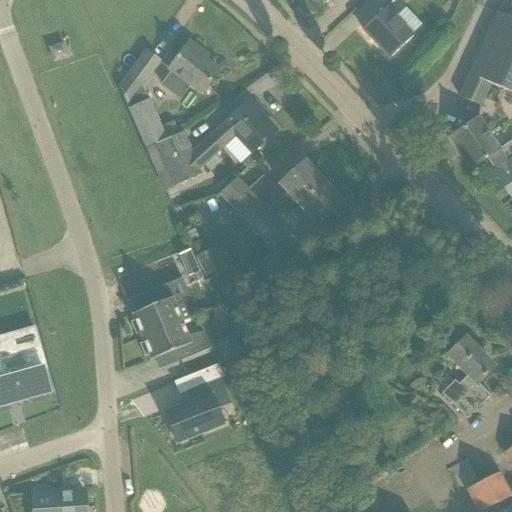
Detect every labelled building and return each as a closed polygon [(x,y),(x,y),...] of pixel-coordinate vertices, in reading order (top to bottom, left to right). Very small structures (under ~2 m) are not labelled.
[(388,5),(376,17),(362,30),(389,59),(413,37),(394,17),(396,14),(388,5)] [(511,20),(494,13),(457,95),(471,102),(476,92),(485,96),(490,84),(511,94),(511,20)] [(168,70),(170,72),(159,86),(179,100),(189,86),(201,95),(218,71),(196,55),(199,51),(188,43),(168,70)] [(146,52),(119,89),(126,106),(141,86),(147,78),(159,62),(146,52)] [(148,100),(128,110),(146,151),(167,142),(160,127),(148,100)] [(182,135),(146,151),(165,192),(166,192),(166,191),(200,175),(198,171),(235,136),(251,154),(273,135),(262,123),(265,120),(248,102),(224,124),(191,154),(182,135)] [(478,119),(448,138),(470,170),(487,159),(492,167),(495,171),(507,163),(499,151),(478,119)] [(495,171),(492,173),(511,201),(511,159),(507,163),(495,171)] [(303,162),(289,176),(268,194),(276,203),(287,193),(298,205),(322,183),(303,162)] [(237,181),(220,197),(228,206),(250,230),(268,213),(237,181)] [(322,183),(298,205),(317,226),(326,236),(356,210),(346,199),(341,204),(322,183)] [(268,213),(250,230),(276,257),(289,253),(297,244),(268,213)] [(195,257),(205,278),(223,270),(214,249),(195,257)] [(197,272),(188,251),(177,256),(186,277),(197,272)] [(130,323),(135,336),(139,334),(141,339),(181,322),(176,308),(189,299),(181,279),(150,292),(156,305),(131,315),(133,321),(130,323)] [(181,322),(141,339),(142,343),(139,345),(144,358),(148,356),(150,361),(174,351),(179,362),(210,350),(203,333),(187,337),(181,322)] [(233,336),(225,339),(233,358),(241,354),(233,336)] [(464,339),(449,353),(447,355),(467,376),(458,385),(454,381),(441,394),(466,419),(489,397),(477,384),(493,369),(464,339)] [(41,355),(0,366),(0,413),(51,400),(45,378),(47,377),(41,355)] [(211,395),(164,413),(176,443),(223,425),(211,395)] [(301,428),(309,447),(331,438),(322,419),(301,428)] [(498,474),(466,490),(477,511),(511,511),(511,446),(504,453),(511,463),(511,494),(511,496),(498,474)] [(85,511),(84,492),(32,496),(32,511),(41,511),(43,511),(85,511)]
